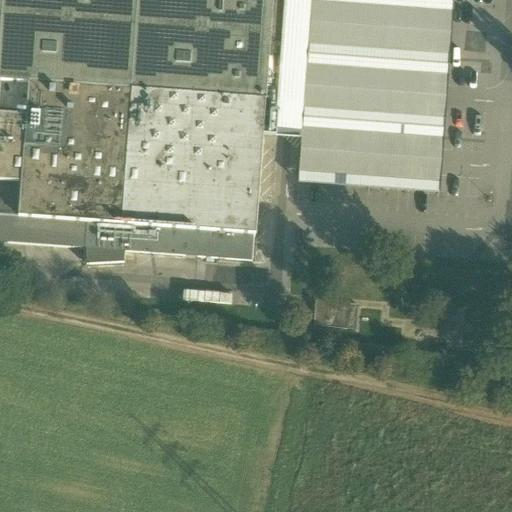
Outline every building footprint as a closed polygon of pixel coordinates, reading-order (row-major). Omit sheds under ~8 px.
[(0,0),(0,85),(26,87),(24,119),(16,221),(84,226),(253,239),(254,239),(261,138),(263,121),(271,0),(0,0)] [(285,0),(271,0),(263,121),(277,122),(285,0)] [(285,0),(277,122),(275,139),(301,141),(311,0),(285,0)] [(302,186),(438,196),(440,176),(444,113),(449,53),(452,0),(311,0),(301,141),(298,186),(302,186)] [(26,87),(0,85),(0,116),(24,119),(26,87)] [(24,119),(0,116),(0,220),(16,221),(24,119)] [(277,122),(263,121),(261,138),(275,139),(277,122)] [(16,221),(0,220),(0,245),(83,252),(84,226),(16,221)] [(253,239),(84,226),(83,252),(85,252),(86,267),(123,265),(124,255),(251,264),(253,239)] [(231,297),(183,293),(182,303),(231,307),(231,297)]
